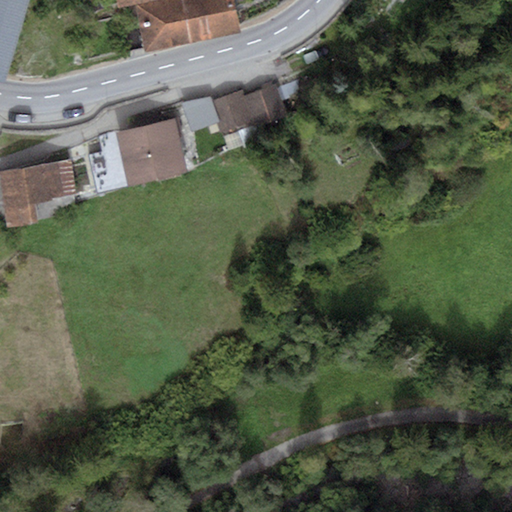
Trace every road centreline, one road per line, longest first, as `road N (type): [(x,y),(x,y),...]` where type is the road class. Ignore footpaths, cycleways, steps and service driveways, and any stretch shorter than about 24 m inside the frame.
road 1 (residential): [(0,161),(60,145),(118,113),(197,87),(235,48)]
road 2 (secondary): [(0,95),(63,94),(235,48)]
